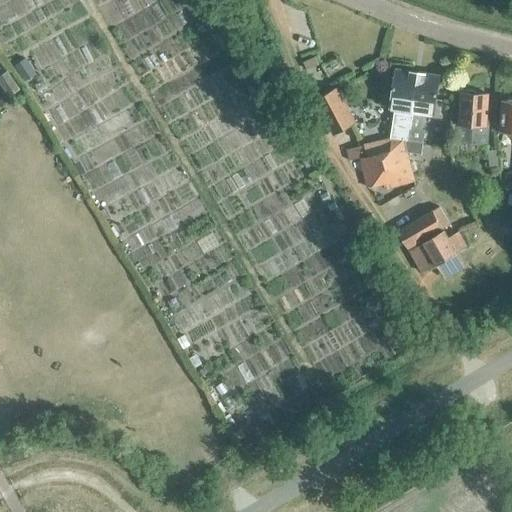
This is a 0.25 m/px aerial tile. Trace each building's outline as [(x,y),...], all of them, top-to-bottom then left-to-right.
[(315,56),(303,62),(307,69),(318,63),(315,56)] [(411,111),(417,71),(395,68),(389,107),(392,108),(388,138),(357,145),(360,157),(367,186),(383,182),(385,187),(413,180),(404,147),(403,143),(402,139),(407,140),(409,127),(411,127),(413,111),(411,111)] [(403,143),(404,147),(422,149),(425,130),(421,129),(424,113),(433,114),(439,75),(417,71),(411,111),(413,111),(411,127),(409,127),(407,140),(402,139),(403,143)] [(334,133),(355,122),(336,87),(315,99),(334,133)] [(460,91),(458,124),(472,125),(471,144),(487,145),(488,125),(485,124),(487,93),(460,91)] [(511,101),(502,100),(500,131),(511,131),(511,101)] [(408,247),(442,227),(450,223),(440,206),(433,210),(433,209),(398,230),(408,247)] [(435,263),(435,264),(457,251),(443,228),(422,241),(408,250),(421,272),(435,263)]
